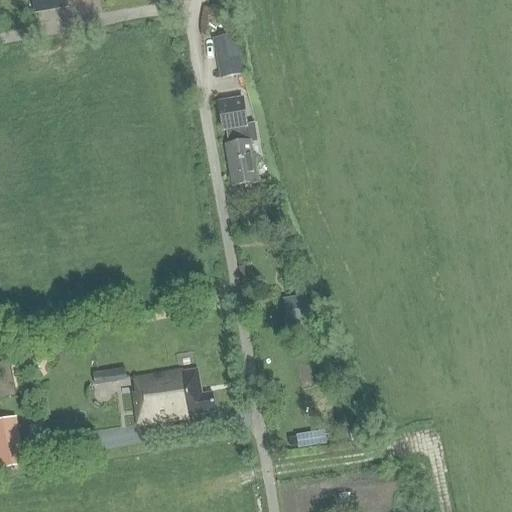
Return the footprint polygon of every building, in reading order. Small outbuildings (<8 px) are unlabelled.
[(45,9),(43,0),(30,0),(33,11),(45,9)] [(243,76),(235,36),(212,40),(220,80),(243,76)] [(22,52),(11,55),(16,78),(27,76),(22,52)] [(255,145),(252,128),(245,129),(241,102),(217,106),(221,134),(224,134),(227,149),(223,150),(228,183),(234,182),(235,189),(254,186),(248,146),(255,145)] [(307,298),(285,302),(289,325),(300,323),(299,318),(310,316),(307,298)] [(93,373),(94,381),(126,379),(125,361),(107,362),(108,372),(93,373)] [(132,395),(138,428),(192,419),(191,415),(215,411),(211,394),(201,396),(197,372),(181,375),(180,373),(134,381),(136,394),(132,395)] [(0,470),(26,466),(16,418),(0,420),(0,470)]
